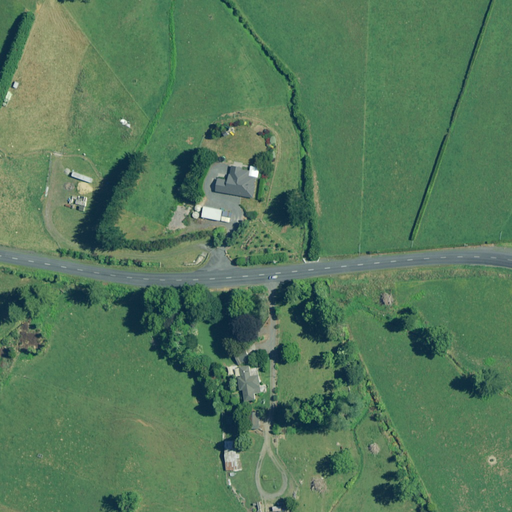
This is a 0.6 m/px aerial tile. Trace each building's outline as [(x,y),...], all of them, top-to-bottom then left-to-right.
[(243,168),(233,167),(230,181),(219,179),(217,192),(254,198),(258,178),(250,177),(251,170),(243,168)] [(223,211),(205,207),(203,218),(221,221),(223,211)] [(250,362),(246,352),(236,356),(239,366),(250,362)] [(252,374),(251,367),(241,368),(242,378),(240,379),(241,391),(244,391),(245,402),(256,401),(256,394),(262,393),(260,373),(252,374)] [(261,413),(251,412),(250,429),(260,430),(261,413)] [(236,441),(226,442),(226,471),(236,471),(236,441)]
